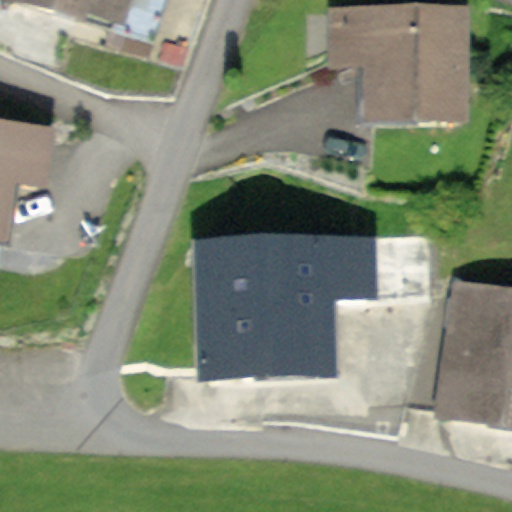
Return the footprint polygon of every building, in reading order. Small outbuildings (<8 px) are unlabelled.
[(0,0),(0,18),(110,54),(127,0),(0,0)] [(454,16),(335,18),(335,63),(367,63),(368,114),(455,113),(454,16)] [(49,135),(0,128),(0,230),(2,231),(10,174),(43,179),(49,135)] [(363,255),(209,257),(210,370),(326,369),(326,299),(364,299),(363,255)] [(511,302),(462,295),(445,403),(511,413),(511,302)]
